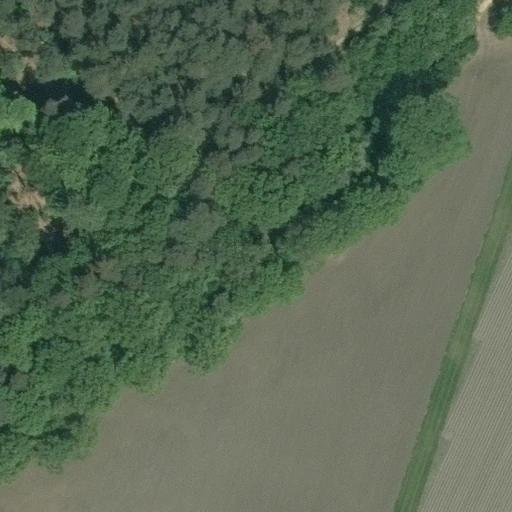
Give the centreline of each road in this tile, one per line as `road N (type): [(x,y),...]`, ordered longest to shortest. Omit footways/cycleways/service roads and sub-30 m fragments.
road 1 (track): [(391,0),(174,181)]
road 2 (track): [(135,181),(69,280),(0,332)]
road 3 (track): [(0,150),(135,181),(174,181)]
